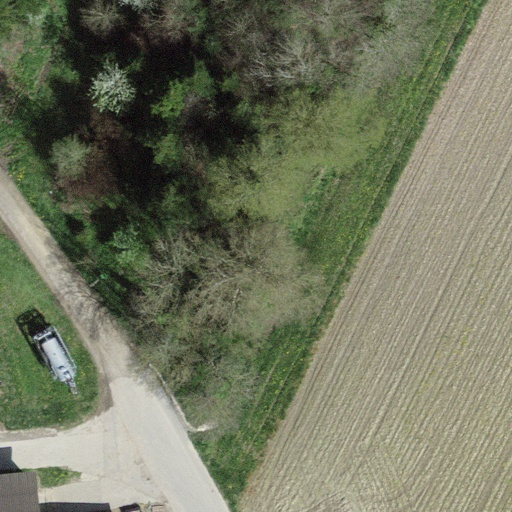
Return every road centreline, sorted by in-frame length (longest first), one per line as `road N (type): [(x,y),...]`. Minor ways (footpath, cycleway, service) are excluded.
road 1 (track): [(0,230),(159,442)]
road 2 (track): [(0,458),(159,442)]
